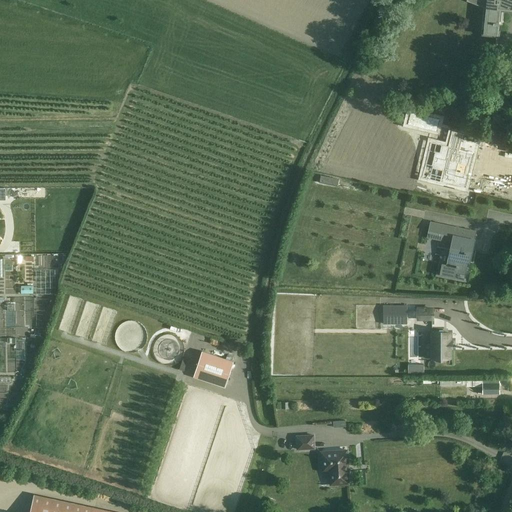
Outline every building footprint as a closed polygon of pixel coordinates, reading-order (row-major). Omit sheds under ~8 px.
[(484,33),(496,34),(496,33),(497,33),(497,31),(496,31),(496,30),(497,30),(497,25),(498,25),(499,25),(499,23),(501,23),(503,9),(510,9),(511,5),(511,0),(487,0),(488,1),(487,8),(486,8),(487,9),(487,14),(486,14),(486,15),(486,21),(485,21),(485,22),(484,33)] [(359,89),(363,90),(362,95),(363,95),(363,96),(367,97),(367,96),(369,96),(370,91),(392,97),(393,90),(361,82),(359,89)] [(478,135),(452,129),(452,130),(453,131),(450,145),(441,143),(439,151),(434,150),(431,165),(444,168),(442,179),(464,185),(467,173),(466,173),(468,165),(469,165),(472,152),(459,149),(463,133),(477,136),(478,135)] [(360,185),(345,182),(342,193),(358,196),(360,185)] [(473,239),(464,237),(466,229),(431,222),(428,237),(454,242),(449,266),(443,264),(440,275),(454,278),(456,272),(465,274),(473,239)] [(419,253),(430,254),(432,243),(421,241),(419,253)] [(407,305),(383,305),(383,324),(407,324),(407,305)] [(432,308),(418,308),(418,318),(432,318),(432,308)] [(432,333),(431,358),(450,358),(450,333),(432,333)] [(226,384),(234,362),(202,351),(195,374),(226,384)] [(499,394),(499,383),(499,378),(440,379),(440,383),(451,383),(451,384),(473,384),(473,387),(483,387),(483,394),(499,394)] [(298,449),(315,448),(314,435),(297,436),(298,449)] [(331,484),(349,483),(348,471),(347,471),(346,466),(349,466),(347,450),(321,452),(321,458),(322,458),(323,470),(330,470),(331,484)] [(30,511),(76,511),(32,502),(30,511)]
